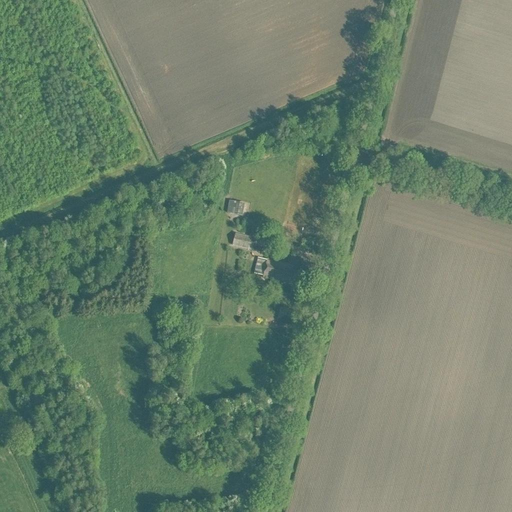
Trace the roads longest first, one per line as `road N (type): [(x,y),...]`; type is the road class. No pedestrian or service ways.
road 1 (unclassified): [(395,0),(263,511)]
road 2 (track): [(355,156),(511,203)]
